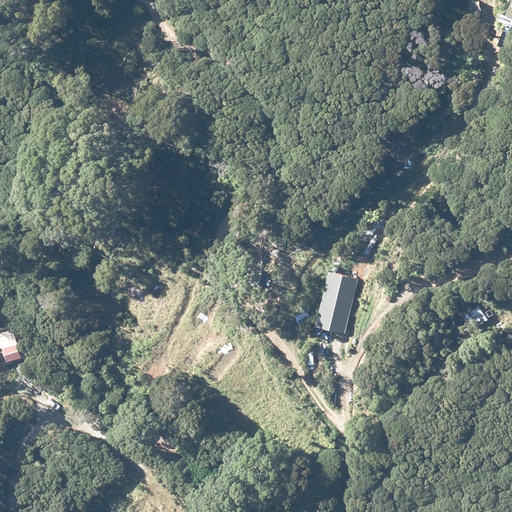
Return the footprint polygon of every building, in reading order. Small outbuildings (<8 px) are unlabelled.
[(511,50),(511,47),(511,2),(507,17),(501,14),(498,22),(505,24),(497,45),(511,50)] [(321,326),(347,332),(360,277),(334,271),(321,326)] [(413,287),(406,278),(388,292),(395,301),(413,287)] [(487,297),(460,315),(472,331),(498,313),(487,297)] [(307,309),(294,315),(301,329),(314,322),(307,309)] [(511,316),(497,326),(507,340),(511,336),(511,316)] [(316,349),(305,349),(306,369),(316,369),(316,349)]
